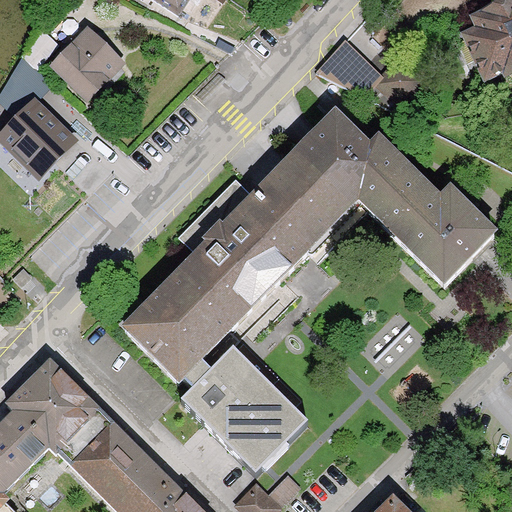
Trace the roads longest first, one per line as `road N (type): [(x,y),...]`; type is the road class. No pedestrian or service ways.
road 1 (residential): [(349,0),(51,316)]
road 2 (residential): [(234,511),(51,316)]
road 3 (residential): [(511,355),(345,511)]
